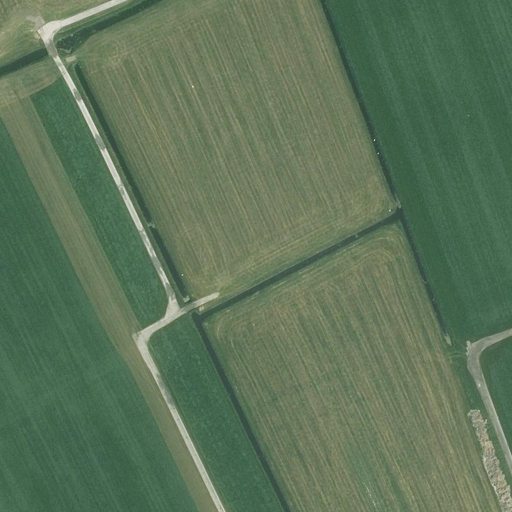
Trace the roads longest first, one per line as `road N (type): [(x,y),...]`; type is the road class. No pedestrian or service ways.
road 1 (track): [(221,511),(141,342),(178,313),(172,296),(46,35),(119,0)]
road 2 (track): [(511,467),(473,360),(475,346),(511,331)]
